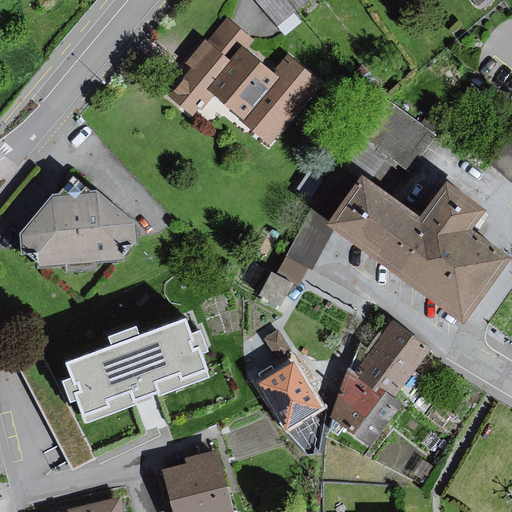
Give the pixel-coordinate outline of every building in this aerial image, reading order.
[(267,0),(281,17),(304,0),(267,0)] [(468,0),(477,10),(489,0),(468,0)] [(254,34),(229,12),(187,59),(193,64),(168,92),(194,115),(217,89),(245,114),(283,71),(249,41),(254,34)] [(388,94),(363,133),(413,166),(438,127),(388,94)] [(511,131),(492,157),(511,172),(511,131)] [(368,168),(333,218),(471,316),(511,257),(511,245),(479,223),(493,203),(451,173),(426,209),(368,168)] [(320,179),(305,171),(295,188),(310,197),(320,179)] [(124,260),(136,242),(134,222),(75,175),(56,195),(22,232),(24,253),(42,267),(124,260)] [(283,305),(294,283),(272,272),(261,293),(283,305)] [(184,314),(63,358),(85,418),(134,400),(132,394),(156,386),(158,392),(208,374),(200,351),(207,349),(198,325),(189,329),(184,314)] [(428,350),(396,323),(357,376),(350,370),(334,416),(370,444),(401,404),(393,398),(428,350)] [(290,350),(280,331),(267,338),(277,357),(290,350)] [(261,384),(287,427),(320,407),(293,364),(261,384)] [(207,511),(236,507),(224,445),(169,455),(179,511),(207,511)] [(126,511),(121,489),(50,507),(51,511),(126,511)]
